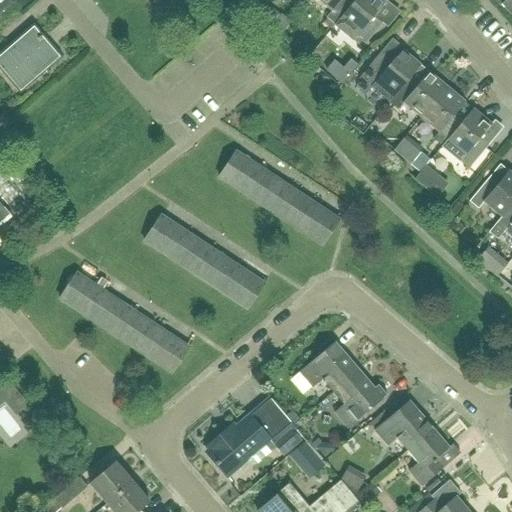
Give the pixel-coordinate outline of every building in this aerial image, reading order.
[(0,0),(0,14),(16,0),(0,0)] [(326,18),(335,25),(340,18),(355,0),(354,0),(317,0),(331,12),(326,18)] [(349,44),(353,39),(362,47),(382,23),(373,16),(384,3),(380,0),(354,0),(355,0),(340,18),(335,25),(331,29),(349,44)] [(511,17),(511,0),(494,0),(499,5),(500,3),(511,17)] [(19,94),(62,57),(33,24),(0,52),(0,72),(19,94)] [(409,77),(409,78),(420,64),(401,49),(391,62),(382,55),(362,80),(370,87),(376,81),(394,95),(409,77)] [(343,71),(333,63),(325,72),(341,85),(356,67),(350,62),(343,71)] [(421,118),(446,87),(427,71),(417,84),(409,78),(409,77),(394,95),(389,102),(397,109),(402,103),(421,118)] [(447,139),(462,121),(454,114),(464,102),(446,87),(421,118),(439,133),(434,139),(442,146),(447,139)] [(462,121),(447,139),(465,154),(460,160),(469,168),(489,144),(480,137),(491,124),(472,109),(462,121)] [(218,177),(245,195),(261,170),(235,152),(218,177)] [(287,186),(261,170),(245,195),(270,211),(287,186)] [(511,203),(511,174),(508,171),(498,184),(489,177),(469,202),(477,209),(483,202),(501,217),(511,203)] [(270,211),(295,228),(312,203),(287,186),(270,211)] [(321,245),(332,229),(338,220),(312,203),(295,228),(321,245)] [(511,203),(501,217),(488,233),(497,240),(506,229),(507,230),(508,234),(511,237),(511,203)] [(0,222),(9,215),(0,204),(0,222)] [(143,241),(170,259),(187,233),(160,215),(143,241)] [(212,250),(187,233),(170,259),(195,276),(212,250)] [(195,276),(220,293),(237,267),(212,250),(195,276)] [(263,284),(237,267),(220,293),(246,310),(263,284)] [(59,299),(88,318),(105,292),(76,272),(59,299)] [(133,310),(105,292),(88,318),(116,336),(133,310)] [(116,336),(143,354),(160,328),(133,310),(116,336)] [(160,328),(143,354),(171,373),(188,347),(160,328)] [(332,393),(358,371),(333,342),(299,371),(313,387),(321,380),(332,393)] [(0,376),(13,366),(12,365),(3,354),(0,357),(0,376)] [(347,428),(386,395),(377,385),(373,388),(358,371),(332,393),(342,405),(334,412),(347,428)] [(251,386),(243,391),(251,404),(260,399),(251,386)] [(300,441),(290,429),(293,427),(269,398),(225,435),(222,432),(205,447),(208,450),(205,452),(226,477),(267,442),(280,457),(300,441)] [(395,438),(406,451),(433,429),(408,401),(373,432),(386,446),(395,438)] [(433,429),(406,451),(415,462),(406,470),(421,487),(440,470),(433,461),(449,447),(433,429)] [(306,472),(322,466),(313,443),(298,449),(306,472)] [(89,483),(106,503),(131,482),(114,462),(89,483)] [(339,477),(354,495),(364,477),(345,466),(339,477)] [(61,510),(87,488),(79,479),(53,501),(53,500),(43,508),(46,511),(56,511),(60,509),(61,510)] [(340,481),(326,493),(335,503),(323,511),(344,511),(357,501),(340,481)] [(113,511),(136,511),(149,502),(131,482),(106,503),(113,511)] [(323,511),(335,503),(326,493),(308,509),(288,485),(256,511),(323,511)] [(389,495),(370,506),(374,511),(397,511),(399,511),(389,495)] [(470,511),(456,495),(441,508),(433,499),(417,511),(470,511)]
